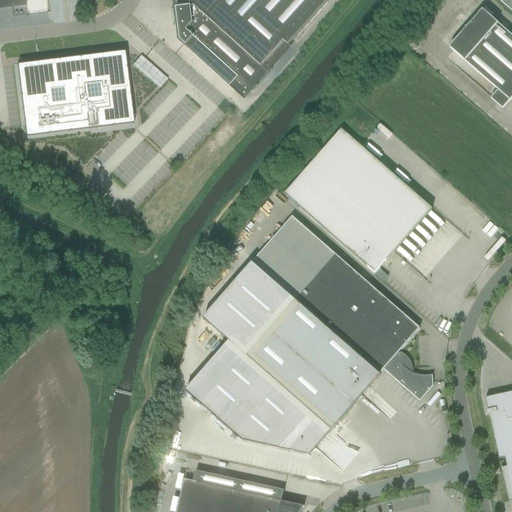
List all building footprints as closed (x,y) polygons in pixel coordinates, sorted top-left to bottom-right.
[(189,0),(190,7),(174,9),(178,41),(183,45),(233,90),(233,89),(230,86),(237,78),(253,92),(269,73),(262,67),(284,42),(289,46),(330,0),(189,0)] [(511,0),(497,0),(511,13),(511,0)] [(511,36),(482,10),(449,48),(498,90),(491,99),(502,109),(510,101),(511,98),(511,36)] [(128,117),(121,57),(82,61),(21,69),(21,73),(29,133),(68,128),(129,121),(128,117)] [(133,65),(160,89),(167,81),(140,57),(133,65)] [(432,209),(341,130),(284,195),(375,274),(432,209)] [(229,341),(185,391),(242,442),(309,456),(316,449),(329,434),(362,396),(369,388),(380,375),(379,374),(383,370),(412,395),(420,401),(433,386),(432,376),(433,376),(433,375),(428,376),(423,376),(418,375),(413,374),(413,370),(412,366),(411,362),(409,359),(406,356),(403,354),(403,353),(401,355),(398,353),(419,329),(292,217),(203,319),(229,341)] [(511,501),(511,392),(485,399),(499,459),(505,458),(507,467),(501,469),(509,502),(511,501)] [(345,440),(350,434),(342,427),(337,433),(345,440)] [(332,440),(335,457),(360,452),(357,436),(332,440)] [(184,480),(176,511),(299,511),(304,506),(303,506),(281,501),(283,490),(195,471),(193,482),(184,480)]
